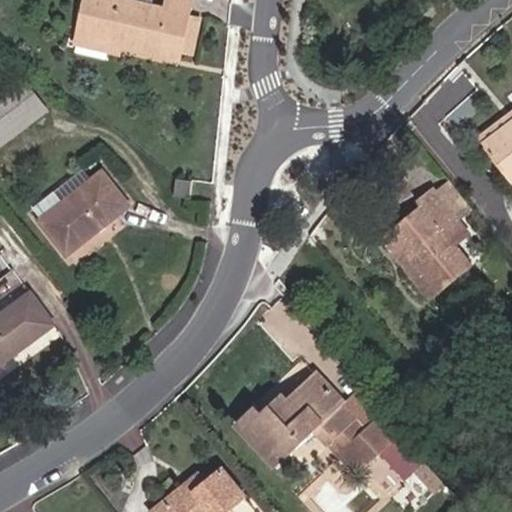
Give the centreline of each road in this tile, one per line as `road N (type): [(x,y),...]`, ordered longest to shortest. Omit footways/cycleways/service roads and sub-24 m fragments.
road 1 (residential): [(283,128),(256,167),(230,298),(184,356),(68,453),(0,492)]
road 2 (residential): [(493,0),(367,118),(283,128)]
road 3 (residential): [(274,0),(265,85),(283,128)]
